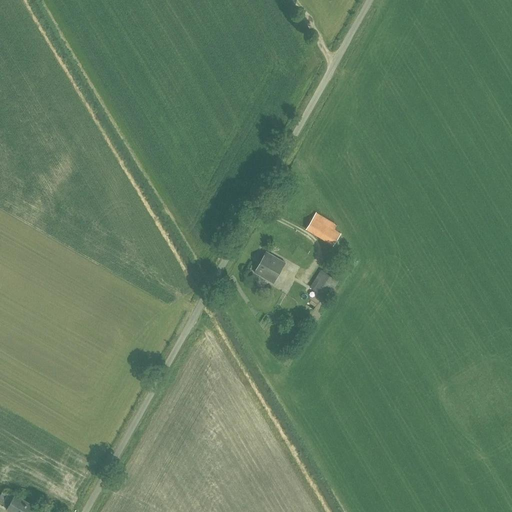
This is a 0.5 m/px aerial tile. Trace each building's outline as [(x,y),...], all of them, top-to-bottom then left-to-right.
[(306,230),(333,246),(341,233),(335,229),(337,225),(316,212),(306,230)] [(254,272),(274,283),(286,263),(266,252),(254,272)] [(320,294),(327,299),(335,286),(339,281),(321,270),(310,287),(311,288),(309,291),(315,295),(315,296),(318,298),(320,294)] [(8,494),(8,495),(2,504),(5,506),(7,507),(13,497),(8,494)] [(7,507),(6,510),(9,511),(30,511),(34,506),(14,495),(13,497),(7,507)]
